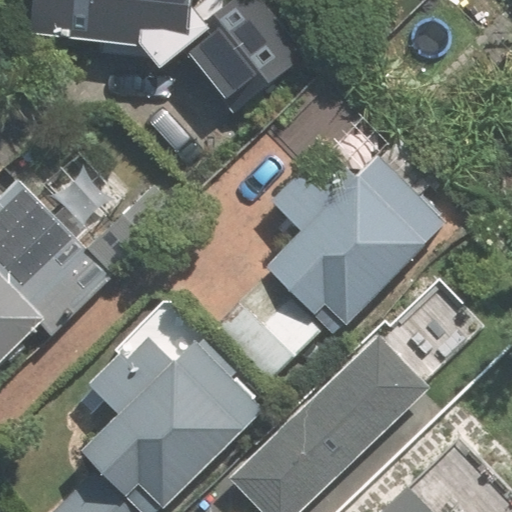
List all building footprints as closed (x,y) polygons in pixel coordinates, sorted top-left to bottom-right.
[(36,0),(34,33),(180,43),(235,125),(310,65),(265,0),(36,0)] [(354,318),(466,220),(435,184),(461,161),(424,119),(385,153),(361,127),(286,192),(313,222),(276,254),(326,311),(338,300),(354,318)] [(104,227),(41,163),(0,203),(0,365),(47,319),(61,333),(177,218),(145,187),(104,227)] [(133,409),(90,448),(103,463),(48,511),(173,511),(289,408),(216,328),(195,347),(162,310),(97,369),(133,409)] [(315,511),(451,376),(396,321),(240,476),(275,511),(315,511)] [(459,511),(427,478),(390,511),(459,511)]
